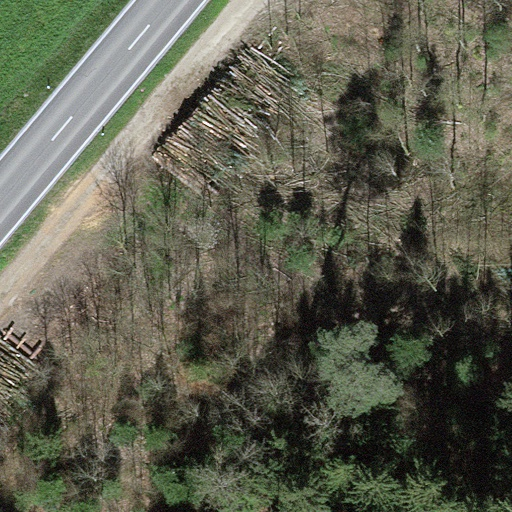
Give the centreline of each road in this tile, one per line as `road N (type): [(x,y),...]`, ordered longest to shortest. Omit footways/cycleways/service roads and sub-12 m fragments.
road 1 (track): [(0,293),(251,0)]
road 2 (primary): [(0,201),(170,0)]
